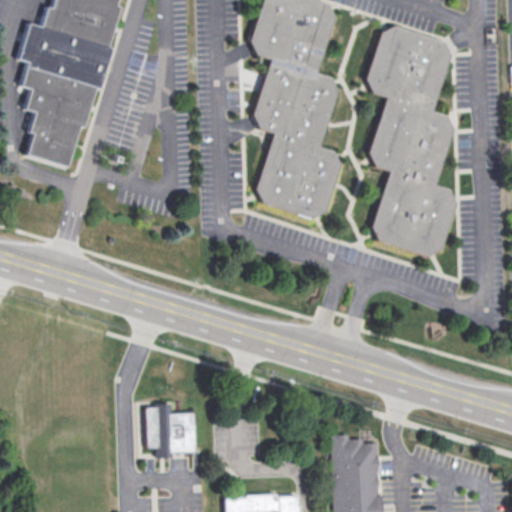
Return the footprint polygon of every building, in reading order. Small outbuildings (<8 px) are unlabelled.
[(50,0),(49,7),(44,6),(38,25),(25,22),(15,58),(24,61),(18,86),(27,88),(22,108),(31,111),(26,131),(29,132),(23,155),(64,166),(76,124),(81,126),(92,86),(97,87),(108,47),(105,46),(116,5),(114,4),(114,0),(50,0)] [(259,0),(320,0),(324,1),(331,13),(313,70),(328,75),(335,88),(316,145),(329,149),(336,163),(320,211),(310,216),(259,202),(252,188),(271,131),(256,127),(249,114),(267,57),(254,52),(247,40),(259,0)] [(377,31),(390,24),(440,40),(446,54),(428,109),(442,114),(449,127),(431,183),(446,188),(451,200),(436,247),(423,254),(375,238),(367,226),(386,169),(371,164),(365,150),(383,95),(368,91),(362,77),(377,31)] [(142,404),(143,447),(152,447),(153,457),(169,456),(169,451),(192,450),(191,412),(168,412),(168,403),(142,404)] [(328,435),(330,511),(377,511),(377,493),(375,493),(373,443),(359,444),(359,439),(345,440),(344,435),(328,435)] [(221,496),(221,511),(295,511),(295,494),(221,496)]
